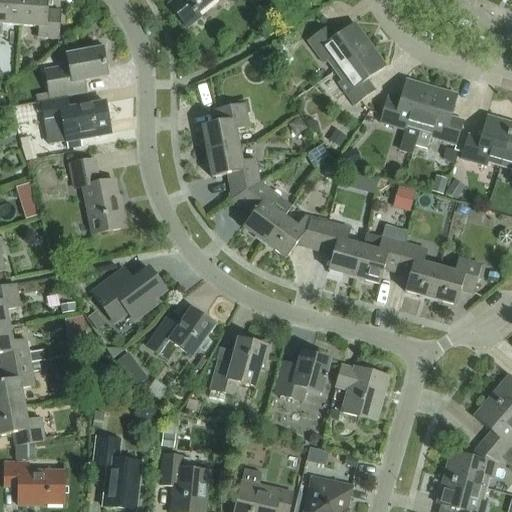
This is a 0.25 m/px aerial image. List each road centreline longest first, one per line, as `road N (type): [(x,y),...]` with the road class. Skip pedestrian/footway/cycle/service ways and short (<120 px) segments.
road 1 (residential): [(108,0),(134,38),(157,207),(195,263),(246,302),(425,352)]
road 2 (unclassified): [(376,511),(425,352)]
road 3 (unclassified): [(511,71),(482,73),(394,41),(382,0)]
